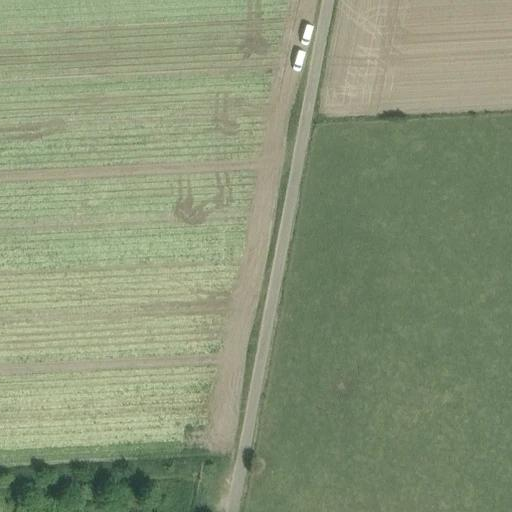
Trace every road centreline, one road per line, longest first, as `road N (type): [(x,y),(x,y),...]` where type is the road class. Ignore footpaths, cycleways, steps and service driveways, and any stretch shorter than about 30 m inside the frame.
road 1 (track): [(333,0),(253,441)]
road 2 (track): [(253,441),(0,458)]
